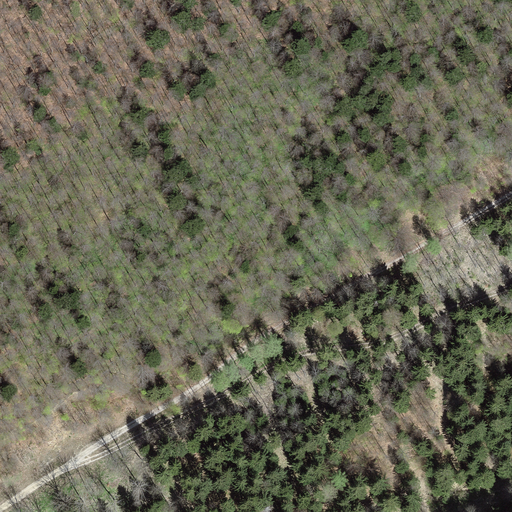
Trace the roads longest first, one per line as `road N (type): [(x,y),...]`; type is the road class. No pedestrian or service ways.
road 1 (track): [(511,194),(259,336),(0,508)]
road 2 (track): [(77,461),(287,358),(374,344),(511,286)]
